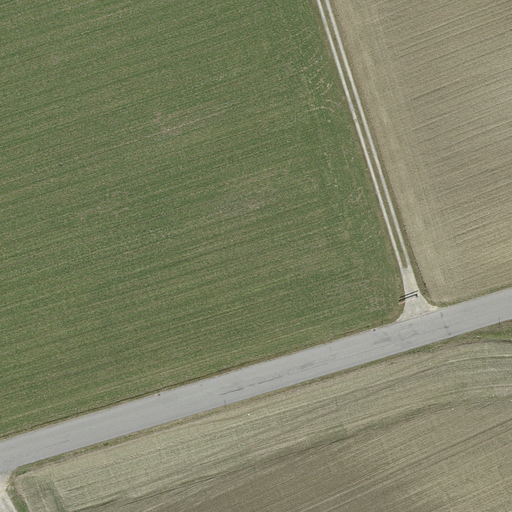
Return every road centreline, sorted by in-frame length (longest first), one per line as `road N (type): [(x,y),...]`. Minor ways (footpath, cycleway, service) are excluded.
road 1 (tertiary): [(511,303),(0,462)]
road 2 (track): [(426,329),(323,0)]
